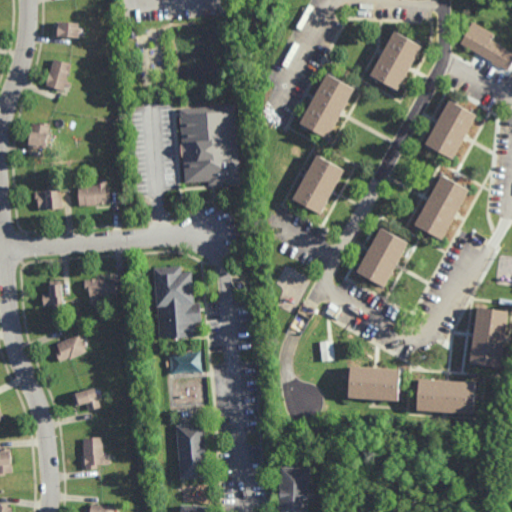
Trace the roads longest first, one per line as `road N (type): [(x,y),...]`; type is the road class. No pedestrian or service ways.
road 1 (residential): [(27,0),(0,137),(4,249),(14,330),(44,416),(50,511)]
road 2 (residential): [(237,511),(213,234)]
road 3 (residential): [(0,249),(213,234)]
